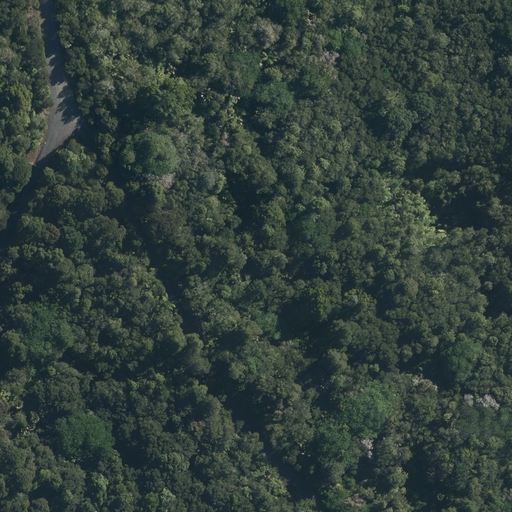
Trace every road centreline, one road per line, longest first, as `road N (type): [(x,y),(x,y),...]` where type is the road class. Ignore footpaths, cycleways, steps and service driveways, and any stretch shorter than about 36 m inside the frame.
road 1 (residential): [(331,511),(280,466),(199,367),(92,165),(58,120)]
road 2 (residential): [(0,233),(58,120)]
road 3 (residential): [(58,120),(36,0)]
